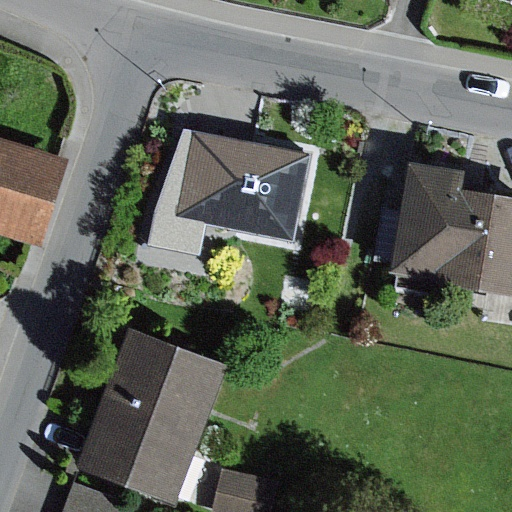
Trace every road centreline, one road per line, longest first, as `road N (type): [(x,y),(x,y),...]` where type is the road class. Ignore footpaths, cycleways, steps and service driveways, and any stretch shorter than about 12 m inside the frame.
road 1 (residential): [(0,458),(153,40)]
road 2 (residential): [(153,40),(511,106)]
